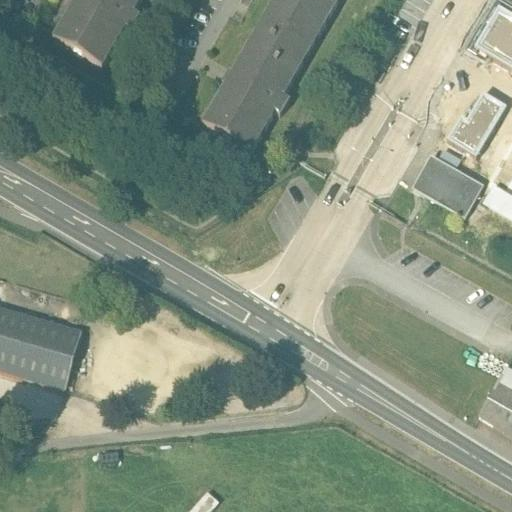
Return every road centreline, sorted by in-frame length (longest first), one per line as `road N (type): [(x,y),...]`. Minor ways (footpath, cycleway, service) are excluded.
road 1 (secondary): [(511,478),(0,173)]
road 2 (track): [(348,379),(295,420),(0,458)]
